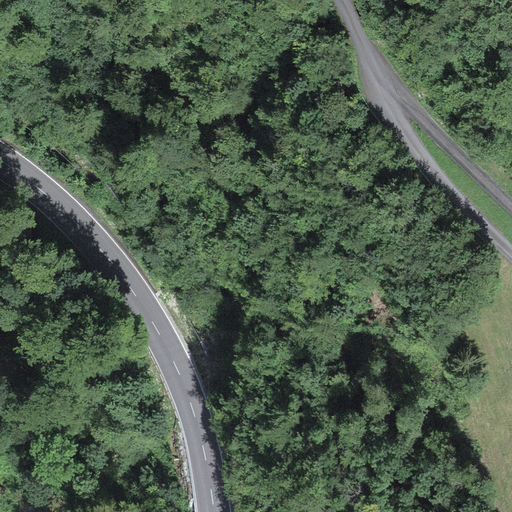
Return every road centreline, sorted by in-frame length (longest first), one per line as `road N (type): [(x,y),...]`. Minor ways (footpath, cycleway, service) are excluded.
road 1 (secondary): [(0,160),(57,202),(111,260),(161,337),(193,406),(215,511)]
road 2 (unclassified): [(341,0),(405,138),(511,253)]
